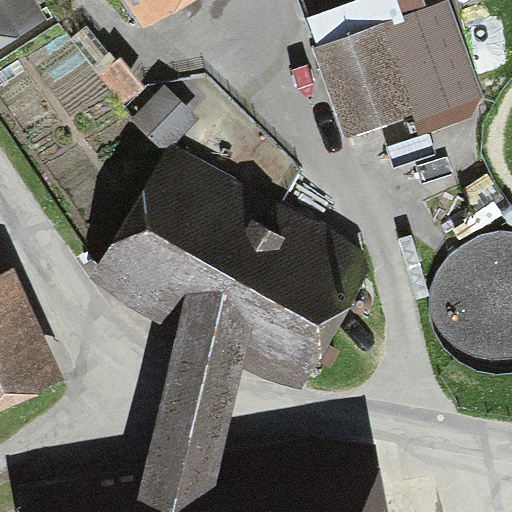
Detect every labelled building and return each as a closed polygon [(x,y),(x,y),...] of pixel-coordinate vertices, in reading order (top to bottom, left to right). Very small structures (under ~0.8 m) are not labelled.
[(10,0),(0,0),(0,15),(14,7),(10,0)] [(316,45),(346,130),(412,107),(382,22),(316,45)] [(165,86),(133,116),(162,146),(194,115),(165,86)] [(176,153),(113,268),(182,306),(246,341),(304,372),(364,262),(360,253),(176,153)] [(0,383),(40,364),(0,284),(0,383)] [(139,484),(216,470),(246,341),(182,306),(139,484)] [(374,511),(363,445),(216,470),(139,484),(35,501),(36,511),(374,511)]
